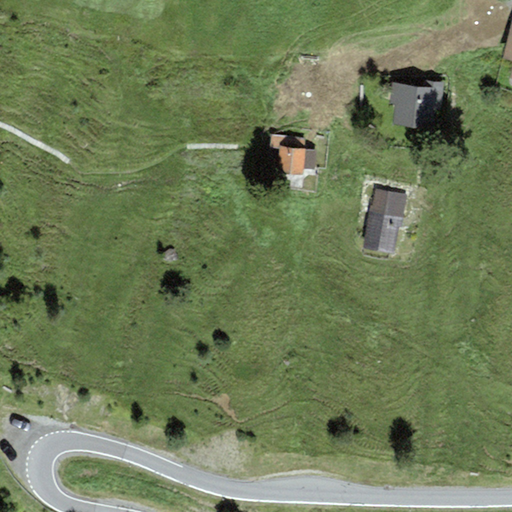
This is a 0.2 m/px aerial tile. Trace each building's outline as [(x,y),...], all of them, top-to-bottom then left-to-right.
[(511,19),(502,58),(511,60),(511,69),(509,80),(511,81),(511,19)] [(444,84),(425,81),(424,88),(433,89),(431,110),(441,111),(444,84)] [(424,88),(392,84),(390,105),(395,105),(392,126),(428,131),(431,110),(433,89),(424,88)] [(304,169),(305,150),(303,150),(305,139),(271,136),(270,149),(280,150),(278,174),(303,176),(304,169)] [(316,151),(305,150),(304,169),(314,170),(316,151)] [(370,206),(364,249),(394,253),(400,210),(404,211),(407,193),(375,189),(373,206),(370,206)]
